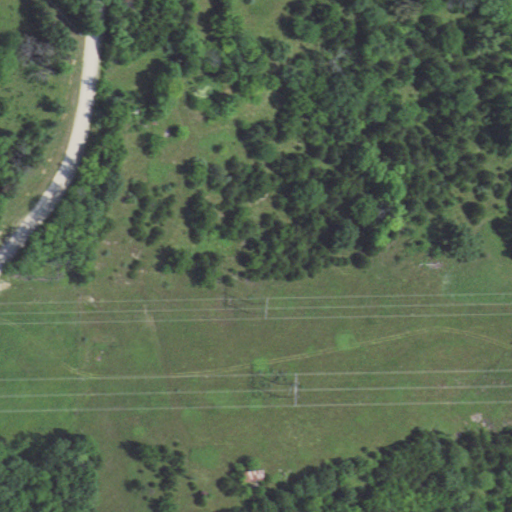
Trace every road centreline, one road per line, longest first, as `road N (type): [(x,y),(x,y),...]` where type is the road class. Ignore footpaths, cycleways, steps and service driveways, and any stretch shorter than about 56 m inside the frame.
road 1 (residential): [(99,0),(91,83),(72,156)]
road 2 (residential): [(0,261),(72,156)]
